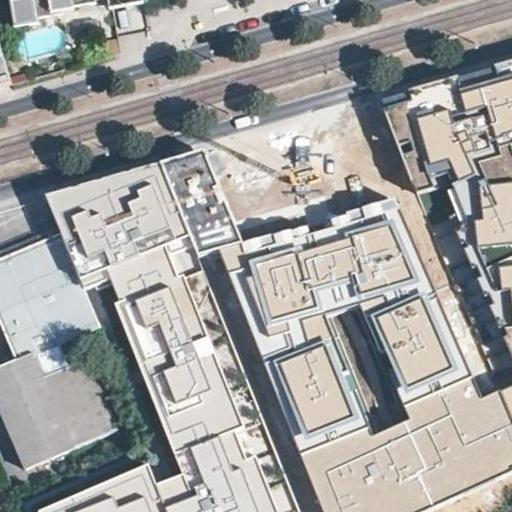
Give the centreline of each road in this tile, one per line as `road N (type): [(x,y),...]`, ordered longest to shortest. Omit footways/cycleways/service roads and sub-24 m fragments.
road 1 (primary): [(0,192),(511,45)]
road 2 (primary): [(380,0),(0,110)]
